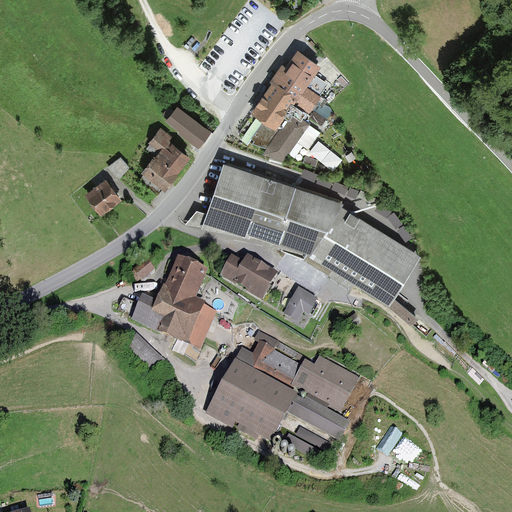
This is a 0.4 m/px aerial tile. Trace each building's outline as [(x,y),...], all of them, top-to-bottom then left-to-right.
[(322,63),(298,47),(286,64),(282,62),(270,79),(271,79),(251,110),(263,118),(260,123),(248,141),(267,147),(263,152),(285,159),(310,122),(302,117),(306,111),(323,121),(333,105),(305,87),(322,63)] [(174,109),(164,124),(197,147),(207,132),(174,109)] [(163,191),(190,158),(157,132),(148,143),(158,151),(141,173),(163,191)] [(334,170),(344,160),(321,139),(311,150),(334,170)] [(121,155),(109,165),(120,177),(132,166),(121,155)] [(207,213),(196,209),(184,226),(267,242),(272,222),(284,226),(279,242),(311,254),(387,306),(417,259),(341,210),(345,205),(223,162),(207,213)] [(105,183),(85,198),(100,217),(119,202),(105,183)] [(407,239),(414,233),(386,198),(379,204),(407,239)] [(234,264),(224,278),(259,302),(275,280),(247,261),(242,269),(234,264)] [(142,298),(132,320),(195,348),(209,317),(190,308),(204,277),(176,264),(157,305),(142,298)] [(145,265),(132,273),(138,281),(150,273),(145,265)] [(296,288),(286,316),(300,321),(303,312),(312,315),(319,296),(296,288)] [(136,341),(124,352),(149,376),(160,365),(136,341)] [(240,355),(210,410),(270,443),(273,437),(325,465),(347,425),(322,412),(326,406),(340,413),(357,382),(316,360),(311,369),(304,365),(307,359),(274,341),(268,353),(259,348),(252,361),(240,355)]
